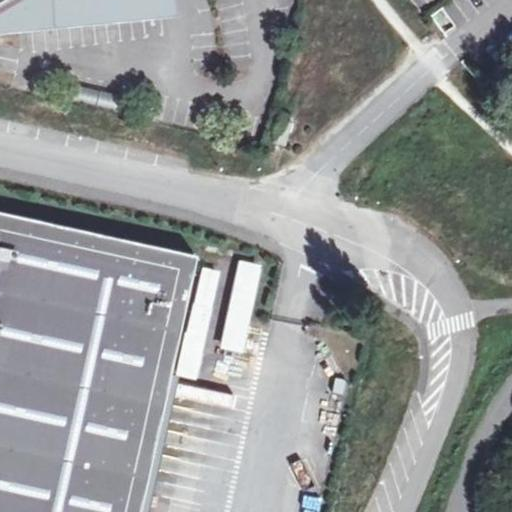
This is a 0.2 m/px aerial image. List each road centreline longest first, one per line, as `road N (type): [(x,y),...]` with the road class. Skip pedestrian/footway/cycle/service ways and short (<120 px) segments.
road 1 (residential): [(400,511),(460,363),(461,320),(420,257),(315,211)]
road 2 (residential): [(0,147),(315,211)]
